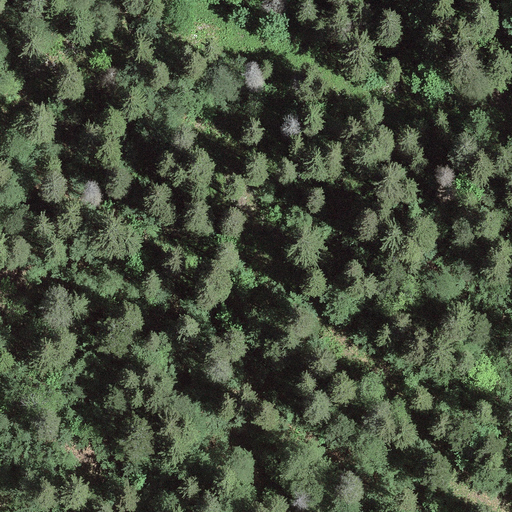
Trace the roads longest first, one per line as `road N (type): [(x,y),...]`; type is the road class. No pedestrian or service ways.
road 1 (track): [(0,138),(72,58),(109,43),(225,35),(265,42)]
road 2 (track): [(511,114),(389,110),(265,42)]
